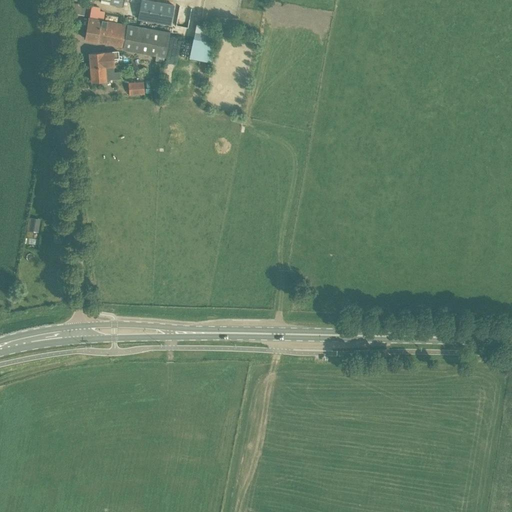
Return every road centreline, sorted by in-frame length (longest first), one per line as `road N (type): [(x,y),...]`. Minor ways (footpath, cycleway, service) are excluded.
road 1 (primary): [(82,332),(511,339)]
road 2 (unclassified): [(82,332),(52,0)]
road 3 (track): [(169,354),(11,377)]
road 4 (track): [(169,332),(150,457)]
